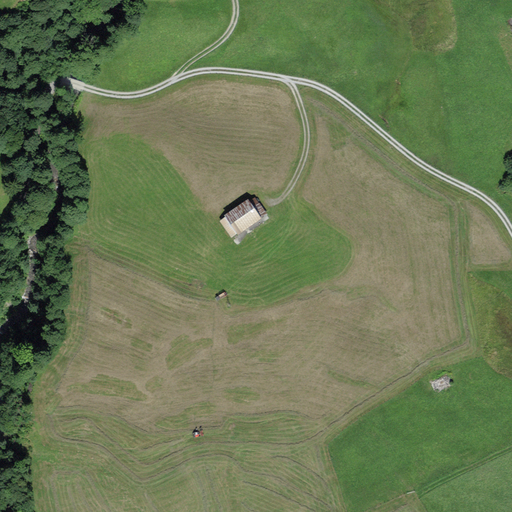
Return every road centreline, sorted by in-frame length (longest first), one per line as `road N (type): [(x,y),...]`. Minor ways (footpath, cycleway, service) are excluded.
road 1 (track): [(511,229),(484,192),(437,170),(315,79),(206,65),(131,91),(52,78),(0,239)]
road 2 (track): [(271,200),(301,167),(308,138),(285,75)]
